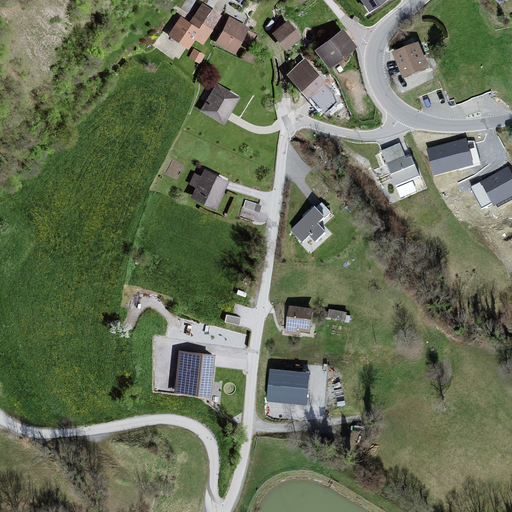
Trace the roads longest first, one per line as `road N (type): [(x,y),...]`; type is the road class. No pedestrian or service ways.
road 1 (residential): [(225,511),(248,428),(284,137),(297,121),(357,135),(386,132),(403,113)]
road 2 (unclassified): [(403,113),(384,95),(373,58),(388,25),(420,0)]
